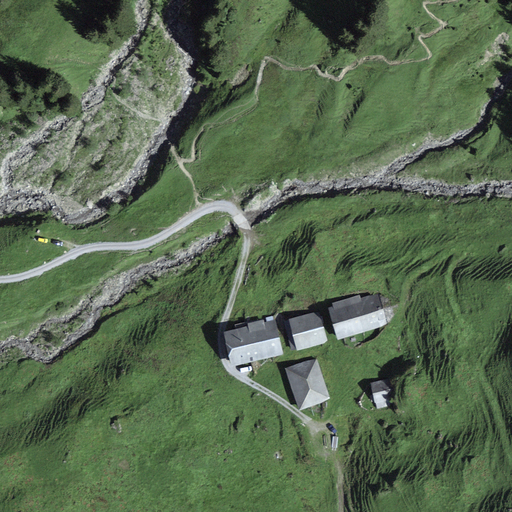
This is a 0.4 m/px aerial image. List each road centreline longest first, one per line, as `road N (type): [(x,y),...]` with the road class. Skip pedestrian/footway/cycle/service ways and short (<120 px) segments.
road 1 (track): [(207,209),(233,209),(247,237),(222,334),(224,359),(328,430),(340,511)]
road 2 (track): [(0,283),(84,251),(151,242),(207,209)]
